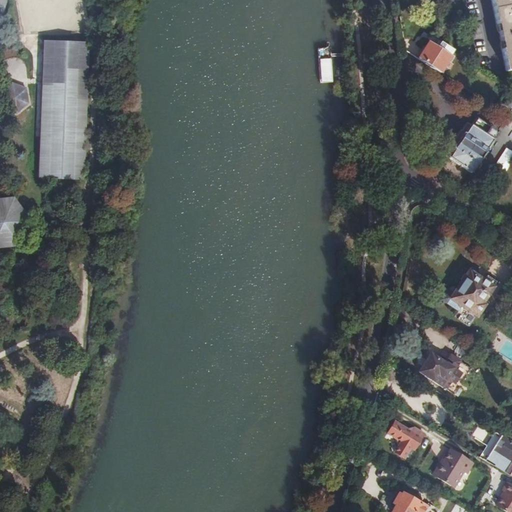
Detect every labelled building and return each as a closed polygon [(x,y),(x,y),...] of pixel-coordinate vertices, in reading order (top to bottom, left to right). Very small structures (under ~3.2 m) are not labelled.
[(511,0),(491,0),(506,72),(511,70),(511,0)] [(87,42),(42,41),(40,180),(85,180),(87,42)] [(417,59),(440,73),(444,66),(448,69),(451,64),(447,61),(451,54),(449,53),(452,49),(439,41),(435,47),(427,42),(417,59)] [(29,89),(26,73),(10,69),(0,79),(3,94),(18,99),(29,89)] [(469,125),(448,158),(470,173),(492,140),(469,125)] [(490,127),(486,133),(493,137),(497,131),(490,127)] [(511,152),(505,148),(491,171),(501,178),(511,160),(511,152)] [(16,183),(0,185),(0,233),(22,232),(33,206),(16,183)] [(476,262),(488,271),(496,259),(483,251),(476,262)] [(462,282),(451,300),(477,318),(486,304),(483,303),(496,283),(487,276),(485,280),(470,270),(467,274),(465,273),(462,273),(460,277),(460,281),(462,282)] [(430,355),(419,372),(446,390),(451,382),(453,383),(459,374),(452,369),(458,361),(450,356),(444,364),(430,355)] [(445,415),(444,422),(454,424),(456,417),(445,415)] [(408,428),(396,421),(389,433),(395,436),(394,438),(398,444),(401,446),(397,452),(406,457),(412,446),(416,449),(425,434),(424,433),(415,427),(408,428)] [(511,444),(494,433),(481,453),(503,466),(507,459),(511,462),(511,444)] [(451,450),(450,452),(469,464),(471,462),(451,450)] [(469,464),(450,452),(436,475),(455,487),(465,471),(469,473),(473,466),(469,464)] [(511,511),(511,484),(507,481),(502,490),(506,492),(498,505),(510,511),(511,511)] [(405,494),(417,501),(420,497),(408,489),(405,494)] [(405,494),(403,493),(402,495),(396,505),(391,511),(435,511),(417,501),(405,494)] [(393,503),(396,505),(402,495),(398,493),(393,503)]
